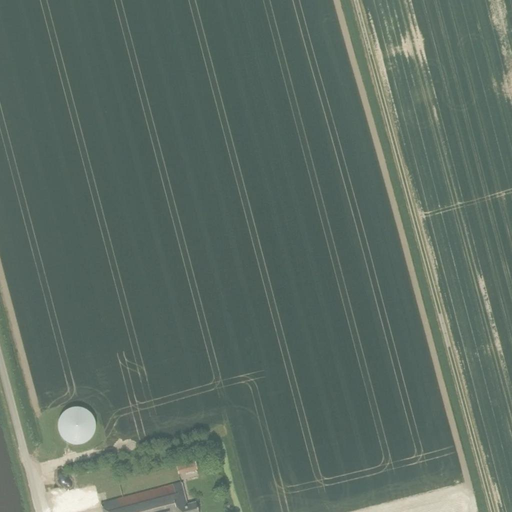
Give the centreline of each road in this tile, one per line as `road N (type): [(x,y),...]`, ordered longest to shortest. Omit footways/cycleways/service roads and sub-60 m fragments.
road 1 (track): [(492,511),(355,0)]
road 2 (unclassified): [(38,511),(0,367)]
